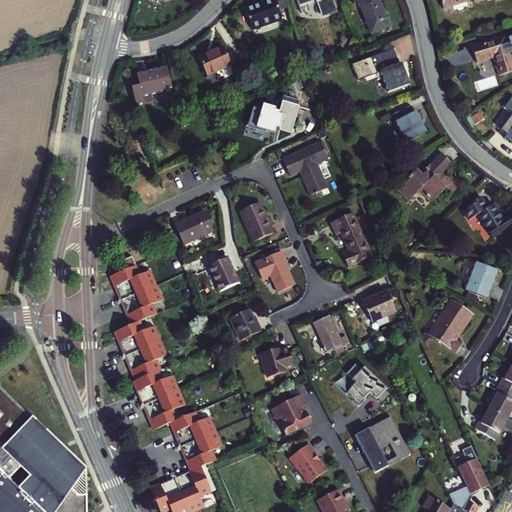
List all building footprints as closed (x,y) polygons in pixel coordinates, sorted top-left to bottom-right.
[(259,0),(260,3),(245,8),(252,30),(282,19),(274,0),(259,0)] [(297,0),(299,4),(311,0),(317,0),(323,15),(335,11),(330,0),(297,0)] [(378,0),(358,0),(371,33),(388,26),(378,0)] [(440,0),(443,8),(469,0),(472,0),(473,3),(481,0),(494,0),(495,1),(498,0),(440,0)] [(511,41),(510,42),(505,44),(503,37),(472,47),(476,61),(494,55),(500,74),(511,70),(511,41)] [(223,46),(198,57),(207,76),(232,65),(223,46)] [(388,92),(409,83),(401,63),(399,64),(393,49),(352,65),(358,80),(375,74),(377,79),(383,77),(388,92)] [(140,85),(131,87),(136,105),(152,101),(150,94),(172,88),(167,66),(137,74),(140,85)] [(511,96),(504,107),(511,113),(511,114),(500,130),(506,135),(505,137),(511,142),(511,96)] [(252,116),(260,118),(257,128),(275,133),(277,126),(280,127),(279,130),(292,134),(299,106),(283,101),(280,112),(275,110),(276,108),(263,105),(263,108),(255,106),(252,116)] [(392,115),(406,142),(427,131),(416,112),(413,113),(410,106),(392,115)] [(475,109),(463,118),(470,128),(482,119),(475,109)] [(320,142),(282,159),(290,176),(299,172),(310,196),(328,188),(317,164),(328,159),(320,142)] [(421,176),(416,170),(395,190),(407,202),(418,191),(430,203),(440,194),(445,200),(458,188),(452,181),(443,173),(451,165),(441,154),(425,169),(427,171),(421,176)] [(456,178),(452,181),(458,188),(462,184),(456,178)] [(463,214),(469,222),(478,216),(494,239),(511,226),(511,222),(508,217),(503,221),(493,206),(487,210),(480,200),(470,206),(472,208),(463,214)] [(260,203),(257,204),(264,219),(266,218),(260,203)] [(264,219),(257,204),(239,212),(253,242),(273,233),(266,218),(264,219)] [(205,211),(175,225),(184,244),(213,230),(205,211)] [(372,256),(352,213),(331,223),(336,236),(341,234),(349,252),(343,255),(349,267),(372,256)] [(263,260),(279,252),(278,250),(262,257),(263,260)] [(294,285),(286,267),(282,260),(285,259),(281,252),(279,252),(263,260),(255,263),(263,279),(270,276),(278,292),(294,285)] [(212,491),(201,466),(205,465),(217,460),(213,451),(223,446),(216,432),(209,417),(200,421),(196,412),(181,418),(177,409),(186,405),(179,391),(173,375),(164,379),(160,370),(156,360),(167,355),(160,341),(154,327),(144,331),(139,321),(157,314),(152,305),(162,300),(156,286),(150,271),(140,275),(136,266),(135,264),(132,257),(123,260),(127,269),(114,275),(117,285),(115,286),(118,293),(122,301),(125,308),(127,314),(128,315),(130,314),(134,324),(132,324),(118,331),(122,341),(119,342),(122,349),(125,356),(129,364),(131,370),(132,371),(135,369),(139,379),(136,380),(141,389),(138,391),(141,398),(144,405),(147,414),(150,420),(153,419),(157,428),(171,422),(173,421),(178,431),(175,432),(178,438),(180,443),(181,446),(182,449),(185,454),(188,461),(190,460),(194,470),(192,470),(183,475),(179,476),(174,478),(171,480),(167,482),(160,484),(161,487),(152,490),(161,511),(163,511),(171,509),(172,511),(190,511),(204,506),(200,497),(212,491)] [(228,257),(209,266),(220,290),(239,282),(228,257)] [(497,271),(476,262),(465,289),(486,298),(497,271)] [(387,290),(362,301),(372,322),(396,310),(387,290)] [(472,315),(451,301),(429,334),(455,352),(461,344),(455,340),(452,338),(459,329),(461,331),(472,315)] [(249,309),(231,317),(241,340),(262,331),(258,323),(256,324),(253,318),(249,309)] [(336,313),(330,316),(333,323),(339,320),(336,313)] [(329,316),(313,323),(327,353),(343,345),(343,344),(340,338),(333,323),(330,316),(329,316)] [(452,338),(455,340),(461,331),(459,329),(452,338)] [(279,348),(260,353),(267,377),(286,372),(285,370),(294,368),(288,349),(280,351),(279,348)] [(365,365),(362,369),(355,363),(346,373),(356,381),(346,392),(354,399),(353,400),(359,406),(367,397),(365,396),(370,391),(371,392),(377,398),(386,389),(387,387),(365,365)] [(499,385),(511,392),(511,365),(506,376),(504,375),(499,385)] [(135,369),(132,371),(136,380),(133,381),(138,391),(141,389),(136,380),(139,379),(135,369)] [(489,408),(508,418),(511,409),(511,392),(499,385),(493,394),(496,396),(489,408)] [(0,511),(87,511),(87,495),(78,496),(74,492),(70,487),(86,471),(0,386),(0,511)] [(383,403),(391,394),(386,389),(377,398),(383,403)] [(301,394),(273,410),(278,420),(283,418),(285,423),(281,425),(287,436),(313,422),(307,411),(304,413),(302,408),(307,405),(301,394)] [(508,418),(489,408),(483,419),(481,418),(475,429),(495,440),(508,418)] [(391,416),(355,435),(376,472),(389,465),(387,462),(380,448),(378,444),(388,439),(390,443),(397,456),(409,450),(391,416)] [(388,439),(378,444),(380,448),(390,443),(388,439)] [(306,443),(289,458),(298,469),(299,469),(309,480),(312,480),(327,467),(318,456),(316,458),(312,453),(314,452),(306,443)] [(387,462),(389,465),(411,453),(409,450),(397,456),(387,462)] [(477,457),(458,466),(467,486),(471,494),(489,485),(477,457)] [(449,511),(467,511),(464,510),(463,510),(471,495),(471,494),(467,486),(450,494),(454,504),(452,509),(449,511)] [(344,503),(337,490),(316,501),(321,511),(346,511),(343,504),(344,503)] [(436,511),(449,511),(452,509),(429,495),(428,497),(436,511)] [(436,511),(428,497),(423,506),(426,508),(423,511),(436,511)] [(468,501),(464,510),(467,511),(476,511),(479,508),(468,501)] [(498,504),(494,511),(498,511),(502,506),(498,503),(498,504)]
